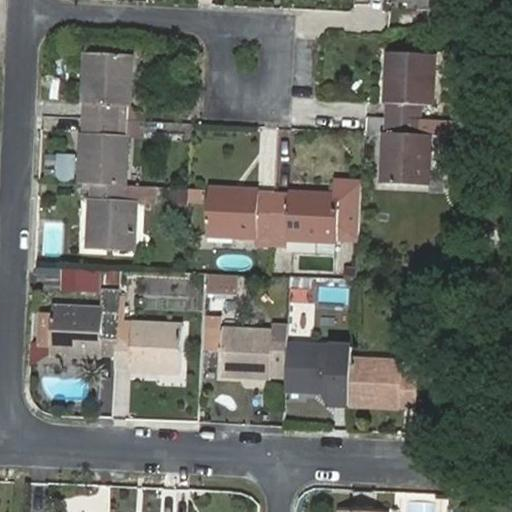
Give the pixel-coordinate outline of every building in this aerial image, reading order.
[(387,85),(387,104),(389,104),(388,119),(421,120),(421,105),(434,106),(436,56),(389,53),(388,74),(393,75),(393,86),(387,85)] [(86,104),(86,119),(144,122),(145,107),(131,106),(133,56),(87,54),(86,74),(91,75),(91,86),(85,85),(84,104),(86,104)] [(129,143),(143,144),(144,122),(86,119),(85,134),(83,134),(82,152),(88,153),(87,164),(82,163),(81,185),(94,185),(127,187),(129,143)] [(388,119),(387,134),(385,134),(384,152),(390,153),(389,164),(384,163),(383,184),(430,186),(432,136),(448,137),(449,122),(421,120),(388,119)] [(57,154),(57,182),(77,183),(77,154),(57,154)] [(309,194),(291,193),(291,195),(276,195),(273,240),(273,245),(290,246),(290,240),(339,243),(339,241),(360,242),(363,183),(339,182),(338,196),(320,195),(320,200),(309,200),(309,194)] [(94,185),(93,200),(91,200),(91,219),(96,219),(96,230),(90,230),(89,251),(136,252),(138,202),(151,203),(152,188),(127,187),(94,185)] [(276,195),(261,194),(261,192),(242,191),(242,196),(231,196),(231,190),(210,189),(208,236),(258,239),(258,246),(273,246),(273,245),(273,240),(276,195)] [(91,291),(92,270),(65,269),(64,290),(91,291)] [(210,274),(210,295),(241,295),(241,274),(210,274)] [(84,356),(102,357),(102,355),(117,356),(119,323),(120,312),(54,308),(54,315),(42,315),(40,345),(52,345),(52,354),(73,355),(73,350),(84,351),(84,356)] [(117,368),(132,369),(131,371),(150,372),(150,367),(161,367),(161,373),(182,374),(184,327),(119,323),(117,356),(117,368)] [(274,332),(224,329),(221,376),(243,377),(243,371),(254,372),(254,378),(272,379),(272,377),(287,377),(289,345),(274,344),(274,332)] [(318,393),(337,394),(337,392),(351,393),(353,356),(354,335),(340,334),(339,347),(289,345),(287,377),(286,391),(307,392),(308,387),(319,388),(318,393)] [(382,411),(401,412),(401,410),(416,411),(418,375),(403,374),(404,359),(353,356),(351,393),(350,409),(371,410),(371,405),(382,406),(382,411)]
